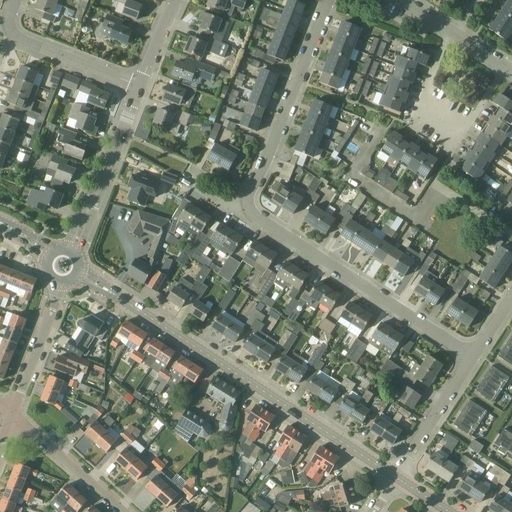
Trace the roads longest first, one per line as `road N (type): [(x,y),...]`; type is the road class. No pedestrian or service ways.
road 1 (tertiary): [(395,478),(78,271)]
road 2 (residential): [(472,357),(249,210)]
road 3 (unknown): [(382,128),(357,165),(358,180),(413,215),(452,200),(511,235)]
road 4 (residential): [(249,210),(249,191),(329,0)]
road 5 (residential): [(503,69),(462,134),(448,138),(429,127),(422,96),(447,33)]
road 6 (unclassified): [(71,251),(140,86)]
road 7 (residential): [(128,511),(13,415)]
road 8 (residential): [(395,478),(472,357)]
road 9 (unclassified): [(13,415),(61,281)]
road 10 (residential): [(140,86),(14,35)]
